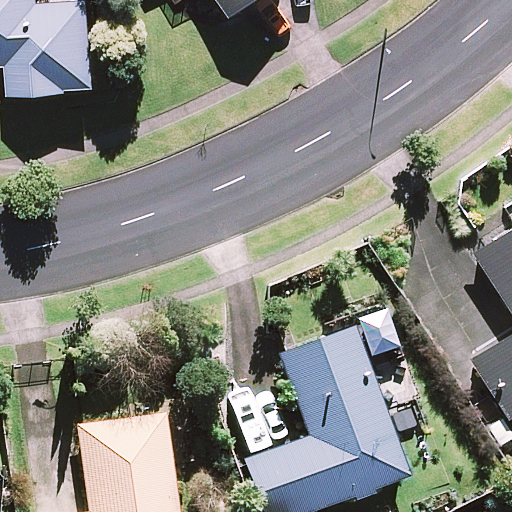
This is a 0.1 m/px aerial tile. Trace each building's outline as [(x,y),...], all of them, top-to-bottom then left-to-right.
[(45,0),(30,1),(30,0),(0,0),(0,72),(7,72),(9,89),(92,81),(84,0),(45,0)] [(239,0),(222,0),(228,8),(239,0)] [(511,222),(470,249),(511,314),(511,325),(468,354),(505,412),(511,408),(511,222)] [(298,511),(409,469),(351,320),(275,350),(307,432),(243,456),(264,511),(298,511)] [(178,511),(164,408),(74,421),(86,508),(57,511),(178,511)]
